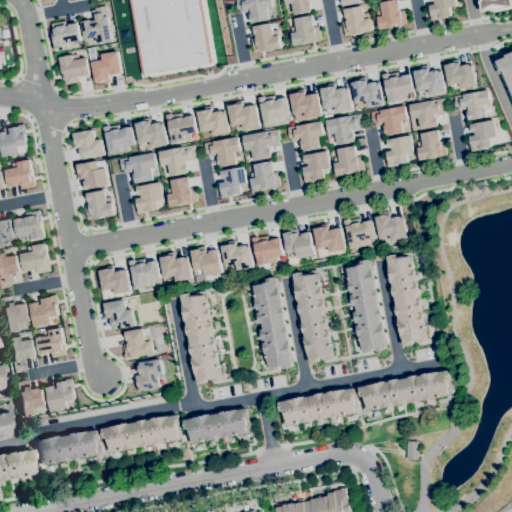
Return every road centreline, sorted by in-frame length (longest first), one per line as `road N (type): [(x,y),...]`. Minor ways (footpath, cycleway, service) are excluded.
road 1 (residential): [(0,98),(65,114),(511,28)]
road 2 (residential): [(0,445),(67,425),(179,404),(203,408),(447,360)]
road 3 (residential): [(69,251),(511,166)]
road 4 (residential): [(30,511),(338,455),(362,458),(382,511)]
road 5 (residential): [(100,380),(88,358),(18,0)]
